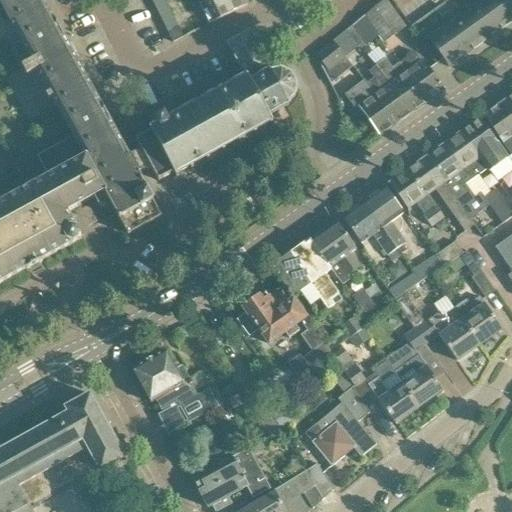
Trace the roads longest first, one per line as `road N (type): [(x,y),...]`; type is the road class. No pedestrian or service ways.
road 1 (tertiary): [(85,350),(227,269),(347,183)]
road 2 (residential): [(511,366),(501,388),(345,511)]
road 3 (residential): [(102,2),(132,58),(159,68),(272,7)]
road 4 (tertiary): [(347,183),(511,65)]
road 5 (residential): [(347,183),(320,143),(314,87),(272,7)]
road 6 (residential): [(181,511),(85,350)]
